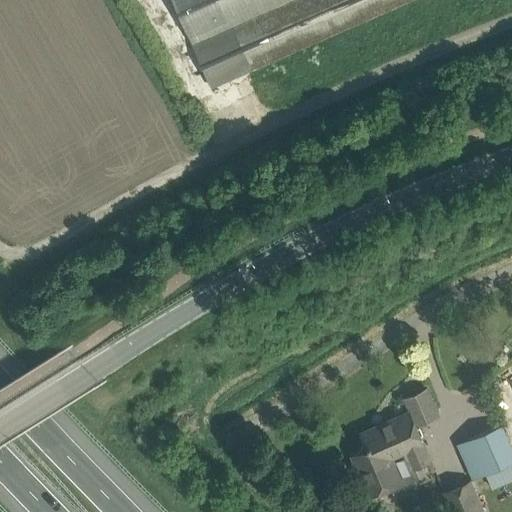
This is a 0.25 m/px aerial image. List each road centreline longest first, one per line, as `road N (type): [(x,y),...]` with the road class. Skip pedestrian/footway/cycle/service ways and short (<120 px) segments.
road 1 (tertiary): [(0,427),(332,231),(511,159)]
road 2 (unclassified): [(0,251),(36,254),(294,112),(511,22)]
road 3 (motorway): [(127,511),(0,383)]
